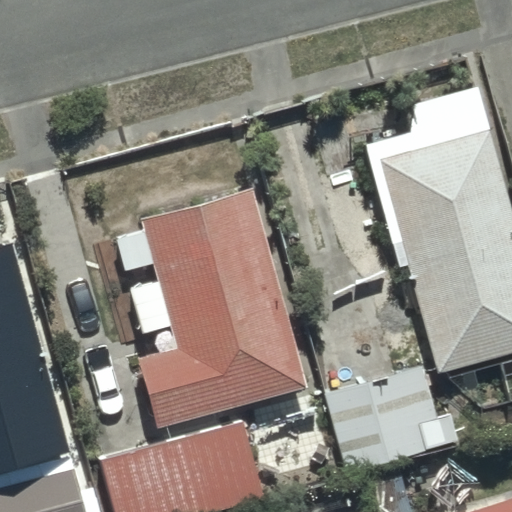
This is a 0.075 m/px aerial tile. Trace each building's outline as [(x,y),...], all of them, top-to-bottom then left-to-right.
[(392,267),(397,265),(428,368),(511,343),(511,248),(465,82),(402,100),(401,133),(362,144),(356,146),(392,267)] [(243,187),(135,217),(139,232),(108,241),(115,267),(145,259),(150,280),(123,288),(135,333),(164,325),(170,346),(130,357),(149,426),(298,385),(243,187)] [(3,240),(0,241),(0,465),(57,451),(3,240)] [(419,365),(319,394),(340,470),(450,439),(442,412),(433,414),(419,365)] [(159,429),(162,440),(91,460),(105,511),(187,511),(256,493),(236,419),(218,424),(214,414),(159,429)] [(77,511),(66,468),(0,485),(0,511),(77,511)] [(511,511),(511,495),(449,511),(511,511)]
